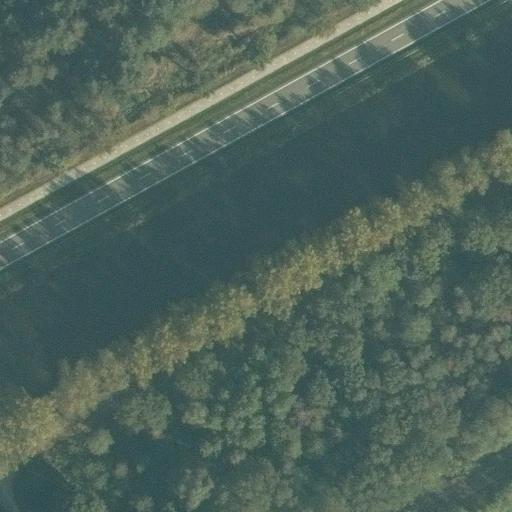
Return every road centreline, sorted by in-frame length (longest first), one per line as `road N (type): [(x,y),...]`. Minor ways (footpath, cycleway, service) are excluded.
road 1 (unclassified): [(0,449),(511,169)]
road 2 (secondary): [(0,262),(479,0)]
